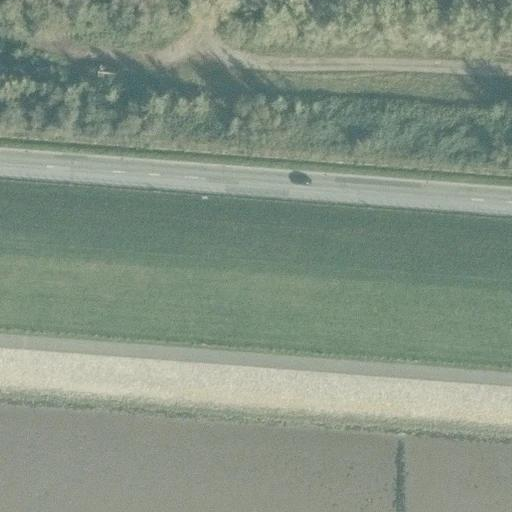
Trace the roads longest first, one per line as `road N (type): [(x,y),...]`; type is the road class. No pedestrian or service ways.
road 1 (track): [(511,384),(0,344)]
road 2 (tertiary): [(511,205),(0,165)]
